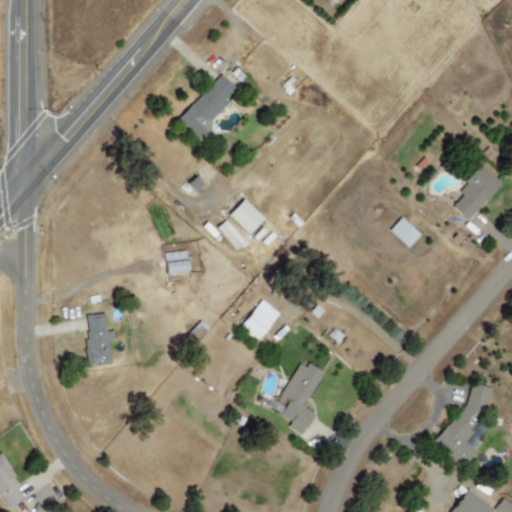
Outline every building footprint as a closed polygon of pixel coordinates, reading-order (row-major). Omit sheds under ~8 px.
[(228,104),(223,99),(234,89),(219,74),(175,119),(200,144),(211,133),(205,127),(228,104)] [(499,183),(478,165),(456,191),(460,195),(450,207),(467,221),(499,183)] [(226,216),(246,234),(261,219),(241,200),(226,216)] [(406,248),(418,235),(399,218),(387,230),(406,248)] [(187,272),(184,251),(162,254),(165,275),(187,272)] [(276,314),(259,300),(237,327),(255,341),(276,314)] [(106,340),(112,340),(111,331),(104,332),(103,314),(82,315),(87,367),(109,365),(106,340)] [(187,334),(195,341),(206,329),(198,321),(187,334)] [(320,374),(298,361),(278,396),(286,400),(282,408),(273,403),(270,409),(289,420),(285,428),(299,436),(312,414),(301,408),(320,374)] [(25,499),(0,457),(0,503),(5,511),(25,499)] [(489,511),(491,509),(466,489),(447,511),(489,511)] [(491,510),(494,511),(510,511),(511,510),(511,508),(500,499),(491,510)]
